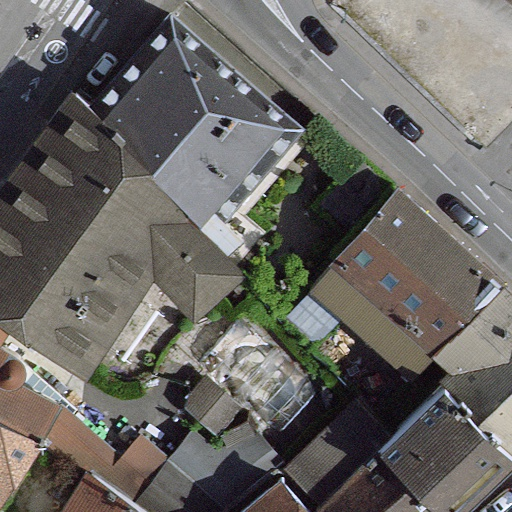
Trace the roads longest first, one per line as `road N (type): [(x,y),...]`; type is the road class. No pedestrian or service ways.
road 1 (primary): [(511,239),(321,60),(270,0)]
road 2 (residential): [(90,0),(0,119)]
